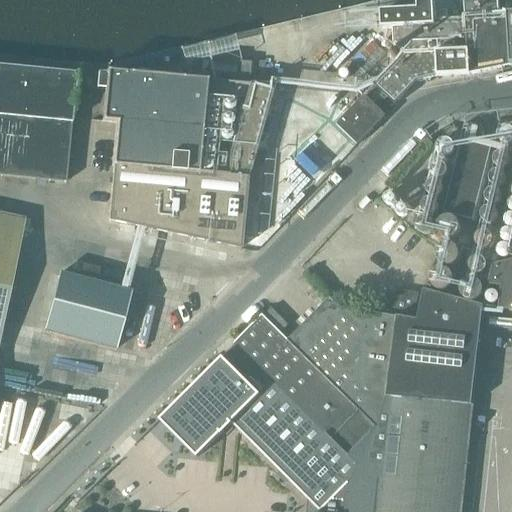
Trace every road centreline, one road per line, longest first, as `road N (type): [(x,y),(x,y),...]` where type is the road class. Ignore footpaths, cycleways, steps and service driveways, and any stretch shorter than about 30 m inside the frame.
road 1 (unclassified): [(35,511),(412,124),(447,105),(511,90)]
road 2 (unknown): [(270,270),(0,198)]
